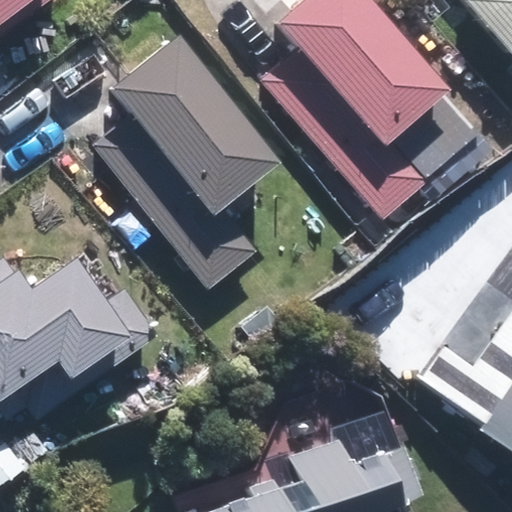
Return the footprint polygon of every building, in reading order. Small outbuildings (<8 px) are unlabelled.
[(0,0),(0,32),(44,0),(0,0)] [(449,77),(383,0),(297,0),(282,13),(307,43),(272,72),(387,208),(435,169),(396,122),(449,77)] [(511,0),(488,0),(511,26),(511,0)] [(145,102),(98,139),(210,285),(259,247),(222,200),(286,151),(187,23),(122,73),(145,102)] [(0,376),(5,384),(16,377),(37,407),(155,327),(126,284),(115,291),(82,244),(36,275),(23,255),(15,261),(8,250),(0,255),(0,376)] [(431,375),(511,433),(511,310),(475,361),(453,345),(431,375)] [(420,511),(387,418),(211,481),(222,511),(420,511)]
